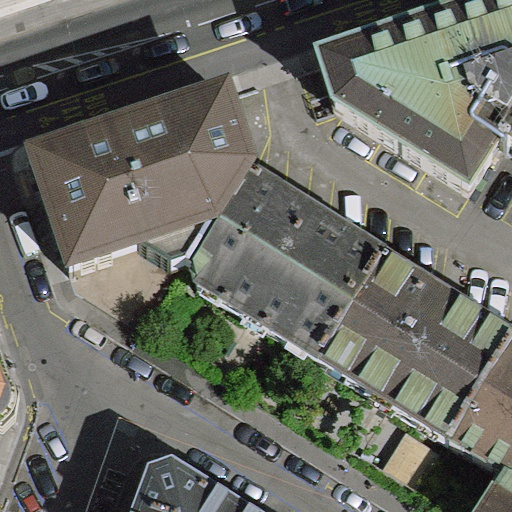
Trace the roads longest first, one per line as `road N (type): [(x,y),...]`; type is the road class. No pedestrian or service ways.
road 1 (secondary): [(296,0),(0,98)]
road 2 (residential): [(322,511),(99,373)]
road 3 (residential): [(99,373),(32,332),(0,230)]
road 4 (residential): [(49,511),(99,373)]
